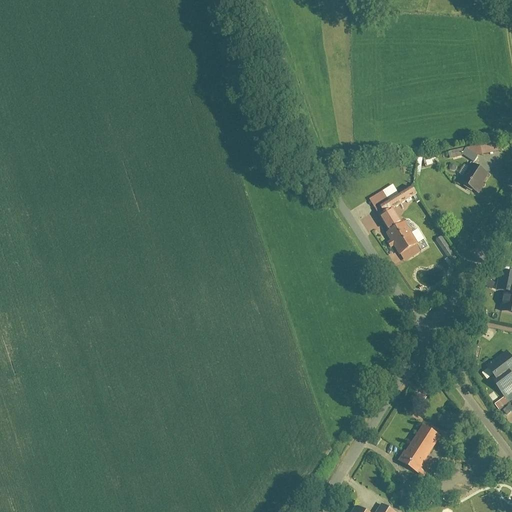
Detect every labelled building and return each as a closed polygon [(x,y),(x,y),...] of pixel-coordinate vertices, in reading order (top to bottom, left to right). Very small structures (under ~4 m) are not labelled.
[(474,144),(476,156),(502,153),(500,140),(474,144)] [(473,166),(460,183),(476,195),(489,178),(473,166)] [(395,184),(370,199),(402,251),(418,242),(397,208),(419,195),(413,186),(401,194),(395,184)] [(442,238),(435,243),(451,268),(459,264),(442,238)] [(499,289),(508,291),(503,316),(511,317),(511,274),(502,272),(499,289)] [(511,357),(508,353),(488,369),(496,378),(493,380),(509,400),(511,397),(511,374),(511,373),(511,357)] [(418,423),(396,457),(416,470),(438,436),(418,423)] [(392,511),(393,510),(378,500),(370,511),(369,511),(353,502),(346,511),(392,511)]
